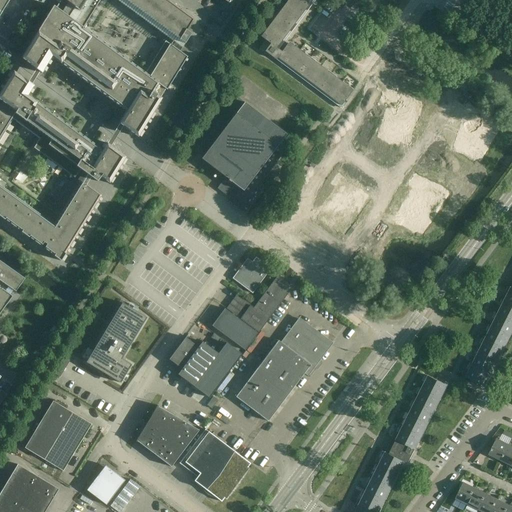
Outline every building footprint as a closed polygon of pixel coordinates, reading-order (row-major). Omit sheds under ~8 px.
[(0,0),(0,14),(8,0),(0,0)] [(112,134),(115,137),(122,127),(128,131),(137,137),(161,98),(160,98),(165,89),(166,90),(187,57),(179,51),(165,41),(145,73),(83,27),(99,0),(60,0),(55,8),(53,6),(20,58),(29,65),(30,65),(29,65),(35,69),(31,75),(35,78),(39,72),(41,73),(51,57),(125,111),(118,123),(118,124),(112,134)] [(139,10),(145,0),(126,0),(126,1),(139,10)] [(152,20),(164,0),(145,0),(139,10),(152,20)] [(166,30),(179,8),(167,0),(164,0),(152,20),(166,30)] [(301,0),(287,0),(285,4),(302,17),(310,7),(301,0)] [(285,4),(277,15),(294,28),(302,17),(285,4)] [(179,8),(166,30),(177,38),(184,44),(190,33),(186,30),(193,18),(179,8)] [(277,15),(269,26),(286,39),(287,38),(292,31),(294,28),(277,15)] [(266,33),(263,38),(265,40),(278,49),(286,39),(269,26),(264,32),(266,33)] [(265,40),(258,49),(269,57),(271,55),(276,59),(282,52),(281,52),(278,49),(265,40)] [(282,52),(276,59),(276,60),(286,67),(299,50),(294,46),(292,47),(287,44),(282,52)] [(299,50),(286,67),(297,76),(310,58),(300,50),(299,50)] [(308,83),(321,66),(310,58),(297,76),(308,83)] [(318,91),(331,74),(321,66),(308,83),(318,91)] [(35,78),(31,75),(27,82),(22,78),(21,78),(12,71),(0,91),(0,139),(4,132),(6,130),(12,119),(15,121),(19,124),(34,135),(35,136),(36,136),(39,139),(33,148),(69,174),(69,173),(75,164),(78,167),(77,168),(80,170),(87,174),(84,178),(88,181),(90,177),(97,182),(99,177),(108,184),(125,157),(110,146),(115,137),(112,134),(106,143),(101,150),(27,95),(33,86),(31,84),(35,78)] [(331,74),(318,91),(328,99),(341,82),(331,74)] [(341,82),(328,99),(339,107),(351,92),(346,88),(348,86),(341,82)] [(469,88),(464,95),(475,103),(480,96),(469,88)] [(385,106),(375,140),(408,150),(423,102),(390,92),(382,89),(377,104),(385,106)] [(238,97),(199,148),(205,153),(201,159),(225,177),(217,188),(229,198),(227,201),(245,214),(264,188),(259,184),(293,140),(238,97)] [(463,121),(446,152),(477,169),(502,125),(471,107),(465,104),(457,118),(463,121)] [(411,189),(390,221),(421,241),(451,194),(421,174),(415,171),(405,186),(411,189)] [(334,189),(313,217),(342,239),(372,198),(343,176),(338,172),(328,185),(334,189)] [(0,216),(61,261),(101,196),(86,185),(88,181),(84,178),(82,182),(80,181),(60,214),(53,224),(43,217),(41,215),(31,208),(29,206),(19,199),(16,197),(7,190),(4,189),(0,185),(0,216)] [(271,269),(255,257),(252,262),(247,258),(232,278),(252,293),(271,269)] [(0,312),(6,305),(6,304),(12,296),(0,287),(0,280),(15,292),(23,281),(24,279),(22,277),(0,261),(0,312)] [(241,317),(240,319),(242,320),(258,332),(258,333),(292,287),(277,276),(253,308),(250,305),(247,309),(244,314),(241,317)] [(236,295),(226,310),(240,320),(257,333),(258,332),(242,320),(240,319),(241,317),(244,314),(247,309),(250,305),(236,295)] [(511,321),(511,305),(504,301),(498,314),(511,321)] [(123,304),(86,363),(119,383),(130,365),(122,360),(120,359),(145,318),(123,304)] [(245,350),(257,333),(240,320),(226,310),(224,309),(212,326),(245,350)] [(508,334),(511,326),(511,321),(498,314),(491,326),(508,334)] [(331,344),(299,319),(281,342),(278,340),(235,397),(268,421),(304,374),(307,376),(313,368),(315,370),(317,369),(319,367),(321,364),(321,362),(319,360),(331,344)] [(502,346),(508,334),(491,326),(485,338),(502,346)] [(185,338),(169,359),(177,365),(175,367),(174,368),(172,370),(174,372),(209,397),(213,392),(241,354),(227,343),(218,354),(202,342),(198,347),(185,338)] [(495,360),(502,346),(485,338),(478,352),(495,360)] [(489,373),(495,360),(478,352),(472,365),(489,373)] [(61,358),(53,373),(59,377),(68,362),(62,358),(61,358)] [(482,386),(489,373),(472,365),(466,377),(482,386)] [(423,388),(439,396),(445,384),(429,376),(423,388)] [(433,409),(439,396),(423,388),(416,401),(433,409)] [(211,409),(218,400),(213,397),(207,405),(211,409)] [(426,422),(433,409),(416,401),(410,413),(426,422)] [(62,473),(91,426),(52,402),(23,449),(62,473)] [(170,467),(198,430),(158,406),(157,405),(145,425),(135,441),(136,442),(137,441),(170,467)] [(420,435),(426,422),(410,413),(403,427),(420,435)] [(397,440),(398,441),(413,448),(420,435),(403,427),(397,440)] [(242,457),(204,429),(204,430),(202,433),(179,463),(178,463),(196,477),(193,481),(195,482),(207,495),(211,492),(218,500),(221,502),(224,498),(225,499),(248,469),(247,468),(250,464),(242,457)] [(511,439),(511,437),(511,433),(505,430),(503,434),(511,439)] [(501,460),(509,444),(497,438),(495,442),(491,451),(489,454),(501,460)] [(386,453),(385,453),(402,461),(408,464),(415,449),(413,448),(398,441),(397,443),(396,442),(393,446),(390,445),(386,453)] [(511,465),(511,445),(509,444),(501,460),(511,465)] [(385,453),(379,466),(395,474),(402,461),(385,453)] [(44,511),(58,489),(17,464),(0,492),(0,511),(44,511)] [(389,486),(395,474),(379,466),(373,478),(389,486)] [(103,467),(86,490),(106,505),(124,480),(113,472),(112,473),(103,467)] [(373,478),(367,490),(383,498),(389,486),(373,478)] [(467,504),(476,488),(464,482),(456,499),(467,504)] [(479,510),(487,494),(476,488),(467,504),(479,510)] [(377,511),(383,498),(367,490),(360,503),(377,511)] [(482,511),(491,511),(498,500),(487,494),(479,510),(482,511)] [(506,511),(509,505),(498,500),(491,511),(506,511)] [(113,501),(110,506),(117,511),(120,511),(123,509),(113,501)] [(360,503),(355,511),(376,511),(377,511),(360,503)]
